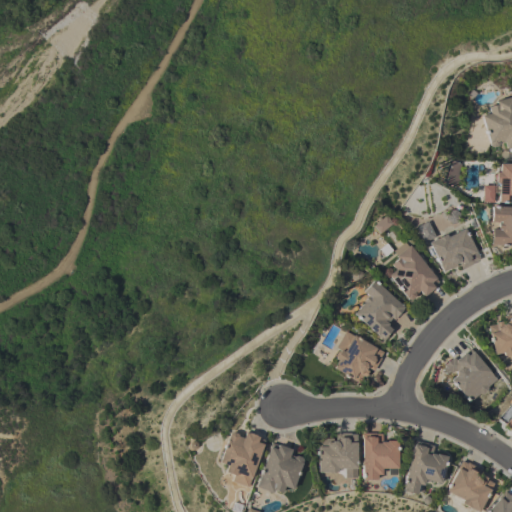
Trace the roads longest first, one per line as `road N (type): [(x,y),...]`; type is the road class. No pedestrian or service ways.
road 1 (residential): [(278,408),(398,412),(433,421),(511,465)]
road 2 (residential): [(511,285),(441,326),(414,357),(398,412)]
